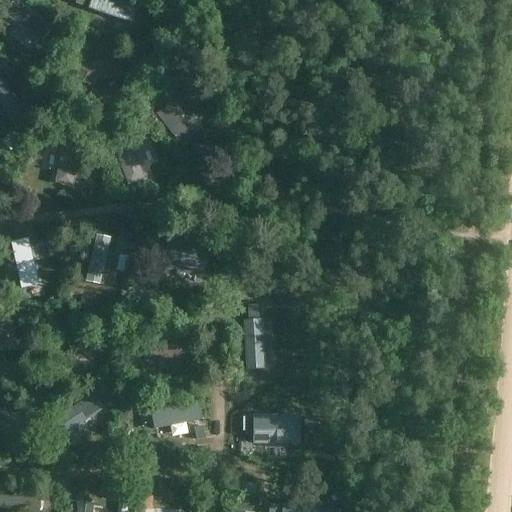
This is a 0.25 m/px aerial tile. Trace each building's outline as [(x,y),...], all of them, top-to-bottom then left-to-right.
[(0,0),(0,8),(2,11),(10,0),(0,0)] [(78,0),(76,5),(84,8),(87,0),(78,0)] [(93,0),(91,6),(130,20),(135,7),(113,0),(93,0)] [(36,50),(7,22),(0,29),(0,34),(27,60),(36,50)] [(155,105),(147,96),(141,100),(149,110),(155,105)] [(195,140),(167,104),(155,113),(183,149),(195,140)] [(0,115),(0,133),(8,122),(0,115)] [(64,131),(51,128),(50,137),(63,140),(64,131)] [(147,132),(136,137),(140,145),(150,140),(147,132)] [(64,139),(54,183),(72,187),(82,143),(64,139)] [(145,179),(137,156),(140,155),(137,146),(133,148),(130,139),(113,145),(128,186),(145,179)] [(126,233),(125,240),(137,243),(138,235),(126,233)] [(99,236),(91,269),(104,273),(112,239),(99,236)] [(172,236),(164,263),(204,274),(212,246),(172,236)] [(16,252),(27,250),(25,243),(15,245),(16,252)] [(32,249),(16,254),(29,297),(44,292),(37,266),(41,265),(39,256),(35,257),(32,249)] [(142,287),(135,291),(141,303),(149,299),(142,287)] [(258,307),(249,307),(250,321),(259,321),(258,307)] [(72,357),(96,350),(97,354),(106,351),(105,348),(114,345),(108,327),(67,339),(72,357)] [(0,337),(0,352),(9,356),(14,342),(0,337)] [(141,358),(183,359),(184,340),(141,339),(141,358)] [(119,345),(110,347),(113,360),(122,357),(119,345)] [(148,358),(135,359),(135,369),(148,369),(148,358)] [(108,393),(102,397),(107,406),(114,402),(108,393)] [(67,438),(102,413),(93,401),(59,425),(67,438)] [(0,427),(1,428),(0,429),(0,430),(9,434),(10,431),(16,433),(22,416),(0,408),(0,427)] [(25,420),(21,432),(29,435),(33,423),(25,420)] [(165,420),(158,433),(175,443),(182,429),(165,420)] [(256,420),(255,445),(300,446),(300,420),(256,420)] [(199,426),(192,427),(193,437),(200,437),(199,426)] [(243,485),(243,494),(256,496),(257,487),(243,485)] [(0,492),(0,508),(19,511),(37,511),(40,500),(0,492)] [(180,495),(161,510),(159,508),(154,511),(182,511),(189,507),(180,495)] [(144,497),(144,510),(152,511),(153,497),(144,497)] [(45,502),(43,511),(51,511),(53,504),(45,502)]
